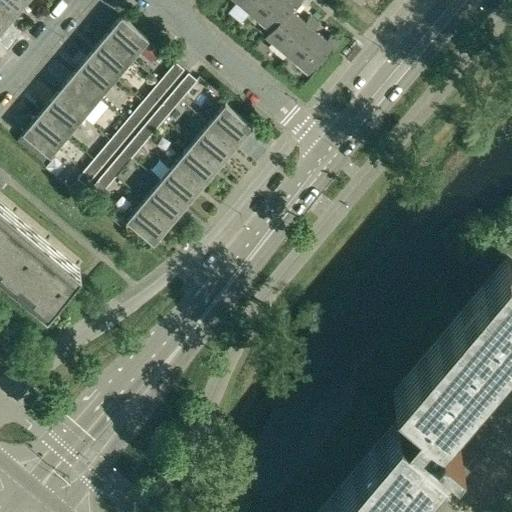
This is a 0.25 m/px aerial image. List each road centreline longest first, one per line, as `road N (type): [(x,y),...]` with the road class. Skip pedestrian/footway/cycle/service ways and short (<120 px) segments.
road 1 (tertiary): [(122,412),(331,153)]
road 2 (residential): [(331,153),(154,4)]
road 3 (tertiary): [(331,153),(461,0)]
road 4 (primary): [(122,412),(39,455),(0,459)]
